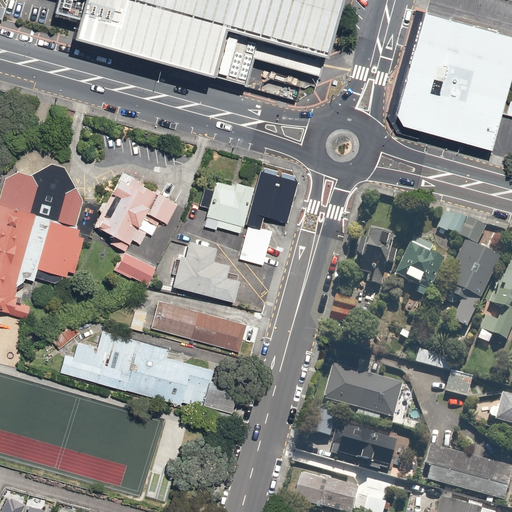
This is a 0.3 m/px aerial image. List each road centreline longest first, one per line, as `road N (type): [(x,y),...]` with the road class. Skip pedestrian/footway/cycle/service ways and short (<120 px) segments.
road 1 (tertiary): [(335,170),(240,511)]
road 2 (secondary): [(0,55),(316,141)]
road 3 (secondary): [(366,155),(511,195)]
road 4 (tertiary): [(389,0),(351,121)]
